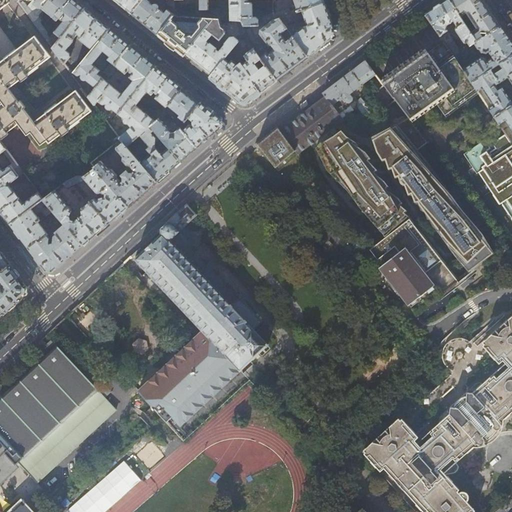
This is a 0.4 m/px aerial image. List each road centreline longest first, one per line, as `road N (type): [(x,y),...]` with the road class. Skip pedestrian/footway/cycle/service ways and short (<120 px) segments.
road 1 (secondary): [(58,305),(254,127)]
road 2 (secondary): [(254,127),(422,0)]
road 3 (residential): [(254,127),(98,0)]
